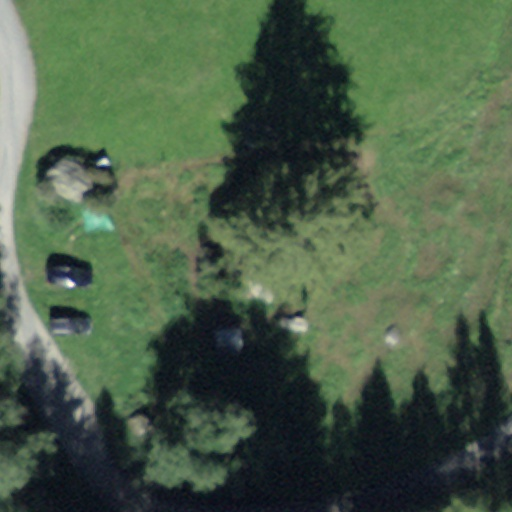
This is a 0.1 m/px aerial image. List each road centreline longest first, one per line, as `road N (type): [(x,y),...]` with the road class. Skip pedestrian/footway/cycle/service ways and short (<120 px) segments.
road 1 (track): [(0,276),(69,431),(104,481),(147,511)]
road 2 (track): [(324,511),(450,463),(511,421)]
